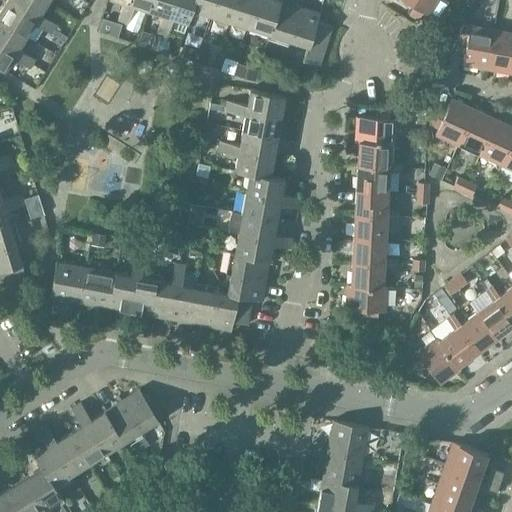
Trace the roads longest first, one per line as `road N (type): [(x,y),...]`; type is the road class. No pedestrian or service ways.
road 1 (residential): [(285,388),(296,293),(321,261),(332,137),(371,0)]
road 2 (residential): [(285,388),(433,415),(475,411),(511,390)]
road 3 (residential): [(39,395),(108,355),(239,380)]
road 4 (residential): [(508,224),(443,197),(435,259),(456,260)]
